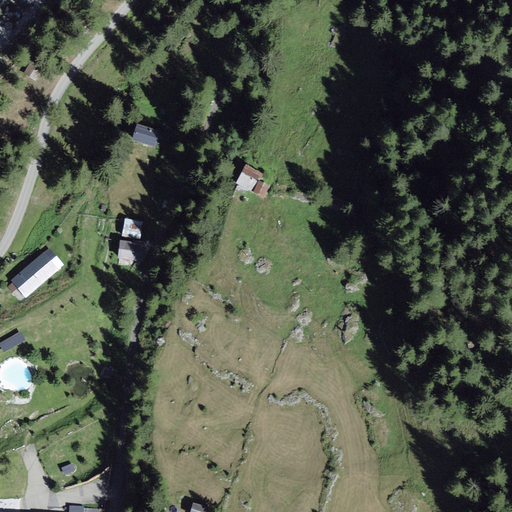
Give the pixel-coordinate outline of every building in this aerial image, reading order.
[(43,69),(30,61),(21,74),(34,82),(43,69)] [(161,132),(134,126),(130,142),(157,149),(161,132)] [(261,173),(244,166),(236,185),(264,197),(269,184),(258,179),(261,173)] [(146,222),(124,219),(122,236),(144,239),(146,222)] [(146,245),(120,242),(118,259),(145,262),(146,245)] [(43,253),(4,284),(18,302),(57,271),(43,253)] [(73,464),(62,468),(64,474),(75,470),(73,464)]
